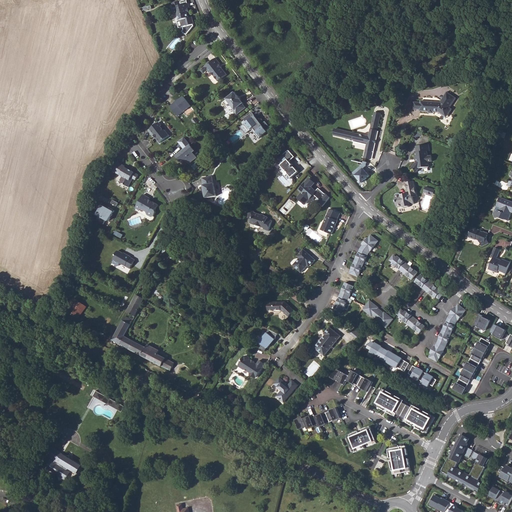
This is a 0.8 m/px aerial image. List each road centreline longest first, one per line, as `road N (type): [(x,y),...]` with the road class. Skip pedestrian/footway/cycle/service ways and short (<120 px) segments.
road 1 (secondary): [(0,301),(384,508)]
road 2 (residential): [(221,34),(362,203)]
road 3 (residential): [(177,188),(172,193),(129,138),(169,73),(221,34)]
road 4 (unknown): [(172,193),(173,212),(99,355)]
road 5 (residential): [(366,208),(463,284)]
